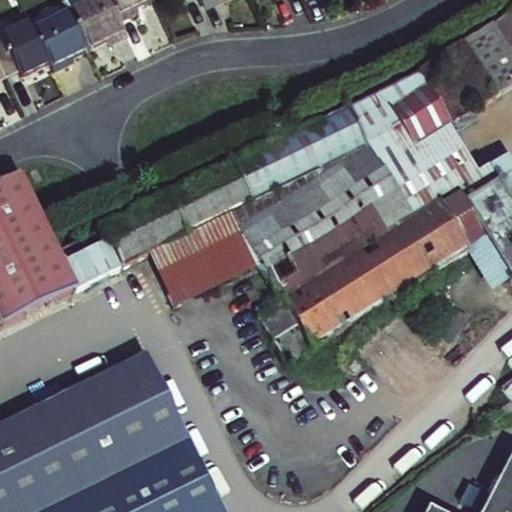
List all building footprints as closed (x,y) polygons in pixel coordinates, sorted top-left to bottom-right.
[(119,25),(107,0),(66,0),(72,12),(90,51),(103,44),(106,51),(127,40),(119,25)] [(154,1),(153,0),(107,0),(119,25),(138,17),(135,11),(154,1)] [(90,51),(72,12),(34,29),(50,63),(56,76),(78,65),(75,59),(90,51)] [(511,18),(420,79),(428,92),(390,117),(414,155),(450,133),(511,94),(511,18)] [(50,63),(34,29),(31,24),(0,40),(0,63),(11,87),(41,72),(39,68),(50,63)] [(0,92),(11,87),(0,63),(0,92)] [(428,92),(420,79),(349,115),(412,221),(437,205),(479,179),(450,133),(414,155),(390,117),(428,92)] [(349,115),(234,171),(254,209),(287,194),(366,321),(471,258),(493,293),(511,281),(511,211),(510,208),(500,193),(449,224),(437,205),(412,221),(349,115)] [(511,164),(509,160),(488,173),(500,193),(510,208),(511,206),(511,164)] [(232,222),(262,270),(283,304),(260,319),(288,369),(366,321),(287,194),(254,209),(234,171),(105,234),(111,247),(125,273),(160,256),(232,222)] [(479,179),(437,205),(449,224),(500,193),(488,173),(479,179)] [(24,182),(0,193),(0,328),(3,333),(79,297),(66,270),(24,182)] [(185,307),(262,270),(232,222),(160,256),(185,307)] [(79,297),(125,273),(111,247),(66,270),(79,297)] [(0,511),(54,511),(192,443),(149,358),(0,432),(0,511)] [(511,367),(511,368),(511,370),(511,388),(503,396),(511,408),(511,367)] [(63,511),(193,447),(192,443),(54,511),(63,511)] [(226,511),(193,447),(63,511),(226,511)] [(511,511),(511,462),(486,511),(511,511)]
